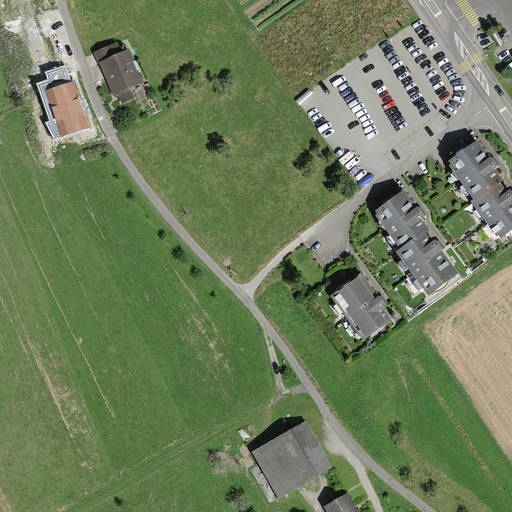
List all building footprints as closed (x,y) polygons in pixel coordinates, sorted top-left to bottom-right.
[(117,93),(122,104),(135,99),(130,89),(143,83),(129,50),(122,53),(118,45),(95,54),(112,95),(117,93)] [(52,121),(48,122),(56,137),(60,136),(61,137),(89,128),(80,101),(73,81),(69,82),(64,68),(48,74),(51,81),(40,86),(52,121)] [(477,197),(501,179),(505,176),(494,161),(477,139),(449,160),(477,197)] [(474,199),(502,236),(511,228),(511,193),(501,179),(477,197),(474,199)] [(427,230),(432,227),(421,211),(404,189),(375,210),(403,248),(427,230)] [(428,294),(458,273),(440,248),(427,230),(403,248),(398,251),(428,294)] [(332,298),(364,340),(387,323),(379,312),(386,306),(381,300),(378,296),(373,299),(358,279),(332,298)] [(252,449),(278,497),(332,468),(306,420),(252,449)] [(326,506),(328,511),(358,511),(348,494),(326,506)]
